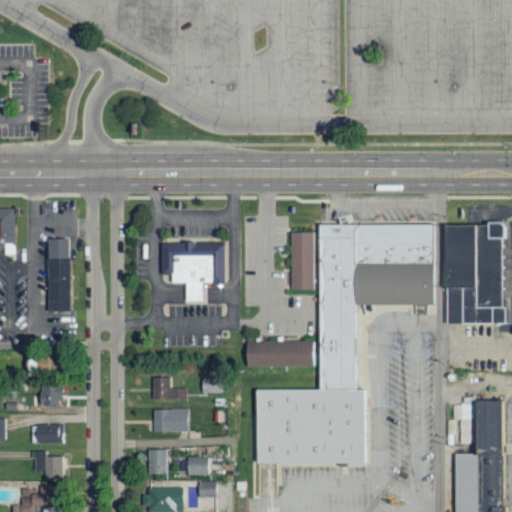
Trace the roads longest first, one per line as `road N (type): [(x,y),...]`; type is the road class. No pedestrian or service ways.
road 1 (secondary): [(0,173),(511,172)]
road 2 (residential): [(119,511),(117,201),(105,173)]
road 3 (residential): [(105,173),(94,201),(94,511)]
